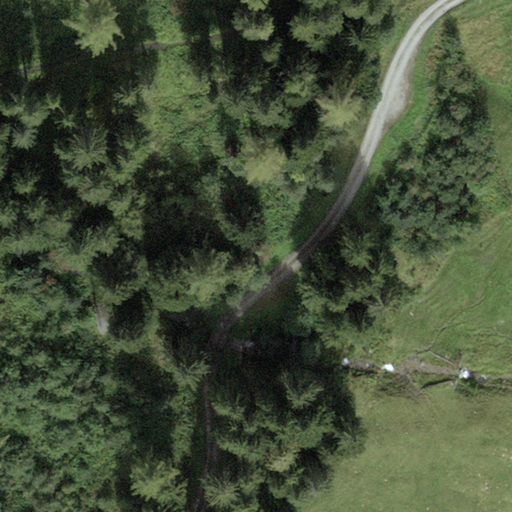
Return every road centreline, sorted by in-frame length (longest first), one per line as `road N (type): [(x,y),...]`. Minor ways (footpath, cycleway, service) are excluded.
road 1 (track): [(211,511),(212,379),(221,330),(236,305),(337,210),(413,33),(454,0)]
road 2 (track): [(348,0),(0,69)]
